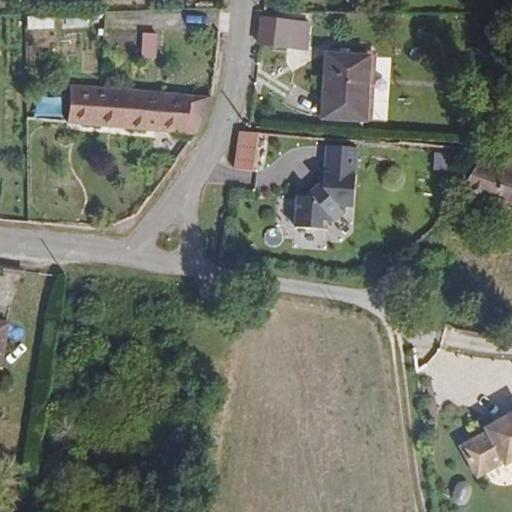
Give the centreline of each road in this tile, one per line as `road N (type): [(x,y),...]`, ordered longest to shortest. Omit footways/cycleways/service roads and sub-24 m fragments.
road 1 (residential): [(156,254),(179,198),(222,137),(242,76),(243,0)]
road 2 (residential): [(379,298),(156,254)]
road 3 (track): [(379,298),(382,385),(407,511)]
road 4 (residential): [(0,240),(156,254)]
